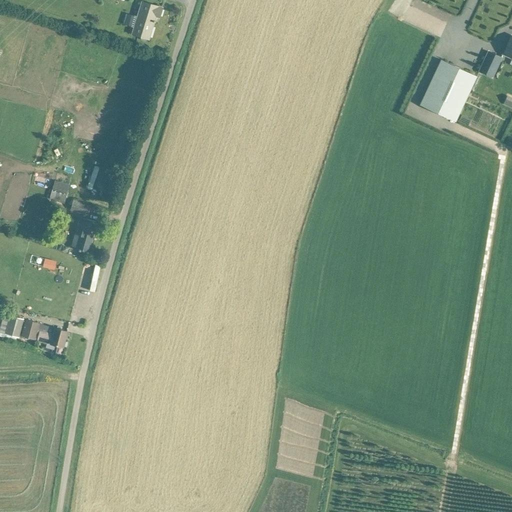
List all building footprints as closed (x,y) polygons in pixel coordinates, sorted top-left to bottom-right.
[(2,0),(1,8),(92,30),(98,4),(82,0),(2,0)] [(162,8),(153,5),(142,2),(132,34),(148,39),(154,20),(151,20),(153,15),(159,17),(162,8)] [(495,54),(509,23),(484,12),(477,27),(489,33),(482,48),(495,54)] [(503,53),(511,56),(511,36),(503,53)] [(492,80),(501,61),(487,55),(478,74),(492,80)] [(441,59),(420,104),(456,121),(477,76),(441,59)] [(64,203),(66,196),(69,186),(54,182),(52,191),(56,192),(53,200),(64,203)] [(90,206),(73,201),(71,209),(88,214),(90,206)] [(96,222),(86,219),(80,217),(77,228),(82,229),(77,249),(79,249),(79,250),(80,251),(81,250),(88,252),(96,222)] [(70,253),(68,257),(82,262),(84,258),(70,253)] [(17,338),(22,320),(9,317),(7,324),(0,322),(0,329),(5,331),(4,334),(17,338)] [(39,323),(26,320),(22,337),(34,340),(39,323)] [(39,331),(37,340),(53,345),(63,347),(67,331),(57,329),(54,328),(52,335),(39,331)]
